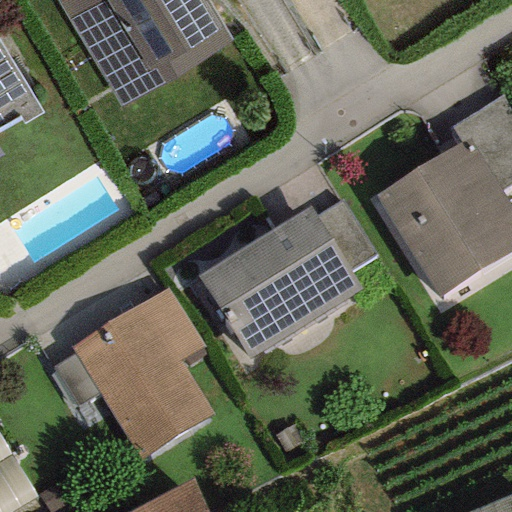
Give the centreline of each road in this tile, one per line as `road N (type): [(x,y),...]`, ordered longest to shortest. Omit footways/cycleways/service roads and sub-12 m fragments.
road 1 (residential): [(0,345),(511,29)]
road 2 (unknown): [(260,0),(343,134)]
